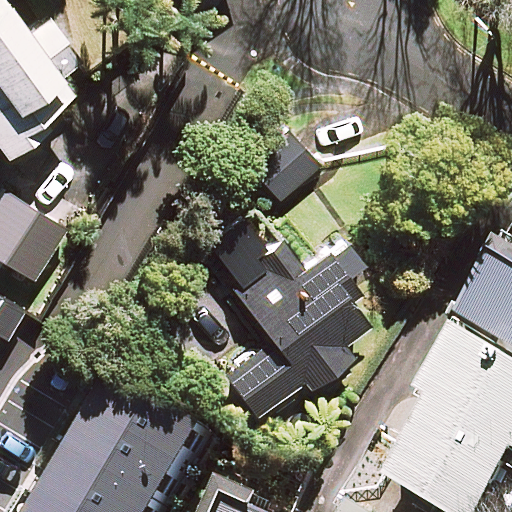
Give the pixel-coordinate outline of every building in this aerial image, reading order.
[(0,0),(0,166),(41,120),(39,96),(84,64),(37,0),(0,0)] [(224,11),(185,13),(186,47),(225,45),(224,11)] [(165,112),(129,72),(79,118),(115,157),(165,112)] [(316,167),(285,127),(245,158),(277,198),(316,167)] [(62,227),(3,189),(0,193),(0,258),(29,277),(62,227)] [(348,273),(315,236),(290,258),(267,233),(205,288),(267,357),(234,387),(271,428),(371,339),(328,290),(348,273)] [(511,281),(491,268),(459,322),(511,353),(511,281)] [(423,511),(492,511),(511,480),(511,389),(457,356),(379,485),(423,511)]
